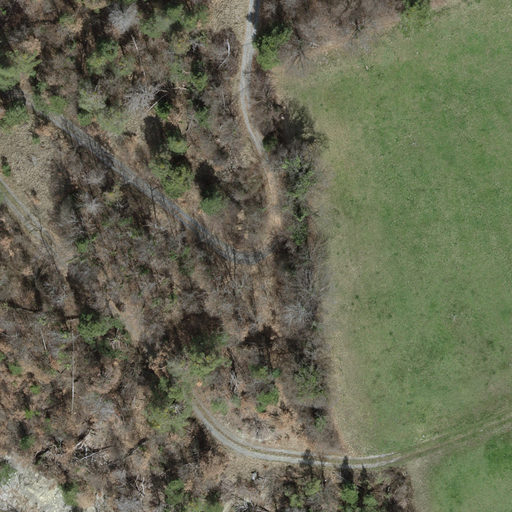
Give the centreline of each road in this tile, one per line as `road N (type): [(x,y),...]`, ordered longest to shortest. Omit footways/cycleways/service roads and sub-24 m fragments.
road 1 (track): [(511,407),(409,451),(346,465),(212,446),(170,405),(0,188)]
road 2 (track): [(248,0),(254,112),(272,195),(273,223),(258,249),(234,249),(67,111),(0,71)]
